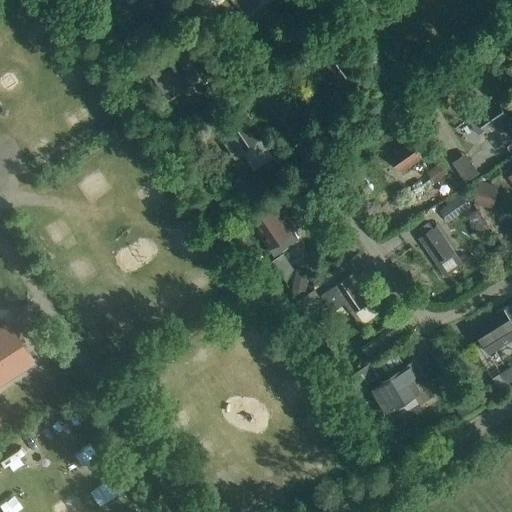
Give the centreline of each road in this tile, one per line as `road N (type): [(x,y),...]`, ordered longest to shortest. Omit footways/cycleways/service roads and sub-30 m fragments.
road 1 (residential): [(307,169),(405,314),(443,316),(511,274)]
road 2 (residential): [(511,18),(307,169)]
road 3 (residential): [(511,407),(333,511)]
